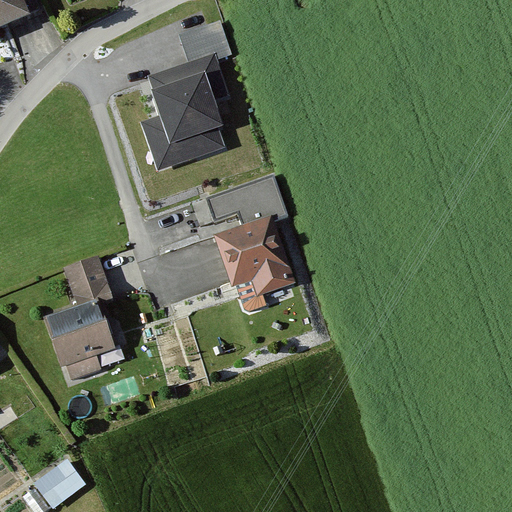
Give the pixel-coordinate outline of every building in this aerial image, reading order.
[(18,0),(0,0),(0,28),(26,17),(18,0)] [(214,53),(148,76),(161,115),(140,123),(157,172),(227,148),(211,101),(229,96),(214,53)] [(194,195),(201,223),(219,219),(221,226),(284,212),(276,177),(194,195)] [(272,221),(212,240),(227,290),(248,284),(253,300),(293,288),(272,221)] [(97,261),(61,272),(72,307),(108,295),(97,261)] [(93,306),(40,324),(55,371),(109,353),(93,306)] [(65,463),(32,488),(49,511),(53,511),(85,489),(65,463)]
